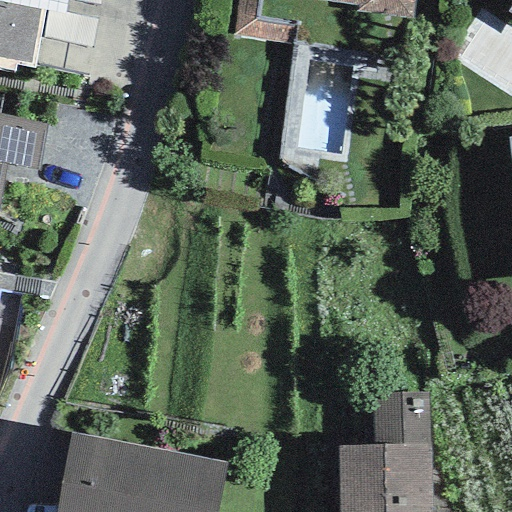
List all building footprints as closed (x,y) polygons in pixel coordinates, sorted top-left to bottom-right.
[(0,0),(0,2),(44,11),(63,15),(65,0),(0,0)] [(413,0),(311,0),(358,7),(357,13),(411,21),(413,0)] [(0,70),(12,73),(14,63),(34,67),(44,11),(0,2),(0,70)] [(46,124),(0,116),(0,184),(4,164),(38,170),(46,124)] [(431,511),(429,393),(369,394),(370,446),(337,447),(338,511),(431,511)] [(216,511),(226,462),(71,433),(56,511),(216,511)]
